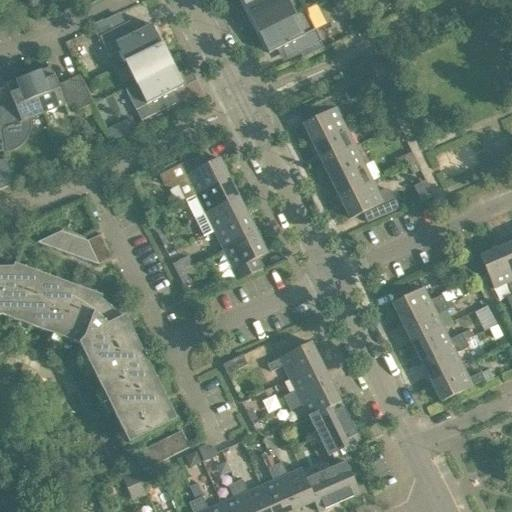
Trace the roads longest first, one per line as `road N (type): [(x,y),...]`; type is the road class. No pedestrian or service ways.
road 1 (residential): [(330,275),(189,0)]
road 2 (residential): [(330,275),(511,198)]
road 3 (residential): [(411,442),(330,275)]
road 4 (residential): [(171,345),(330,275)]
road 5 (residential): [(171,345),(109,220)]
road 6 (residential): [(125,0),(0,53)]
